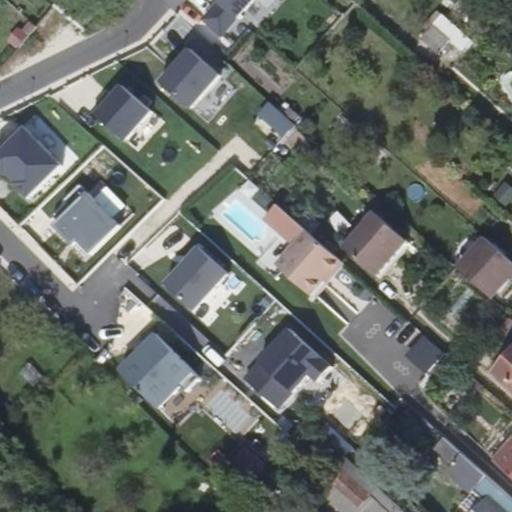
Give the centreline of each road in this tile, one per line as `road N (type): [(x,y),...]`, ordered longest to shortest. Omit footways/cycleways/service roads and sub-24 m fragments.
road 1 (residential): [(158,0),(135,31),(0,98)]
road 2 (residential): [(0,239),(65,304),(89,313),(117,277)]
